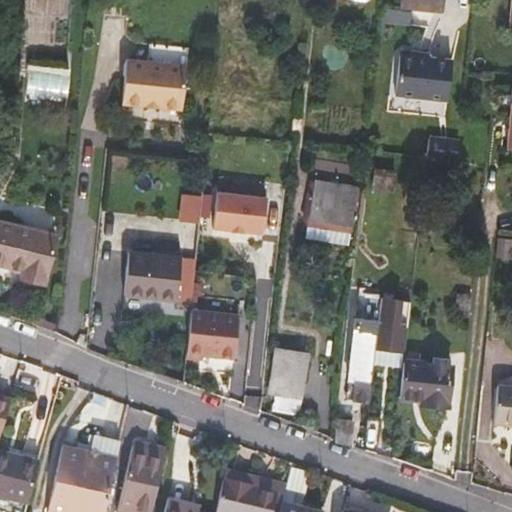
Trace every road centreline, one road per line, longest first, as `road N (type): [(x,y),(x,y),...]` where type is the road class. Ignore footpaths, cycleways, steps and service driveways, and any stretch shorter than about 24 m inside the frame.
road 1 (residential): [(486,511),(0,334)]
road 2 (unknown): [(104,139),(81,366)]
road 3 (unknown): [(494,287),(479,509)]
